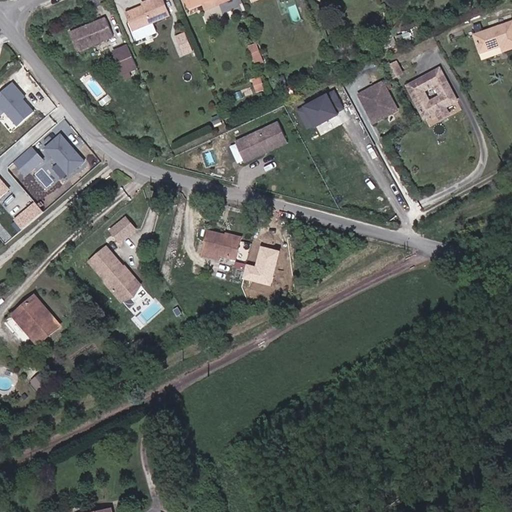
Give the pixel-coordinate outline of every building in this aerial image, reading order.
[(164,0),(146,0),(148,4),(143,6),(126,13),(133,30),(152,23),(151,20),(170,13),(164,0)] [(189,0),(192,8),(211,0),(189,0)] [(115,37),(107,18),(71,31),(79,50),(115,37)] [(503,49),(511,45),(511,26),(510,21),(474,35),(480,51),(501,43),(503,49)] [(176,36),(185,56),(194,52),(186,32),(176,36)] [(261,43),(252,45),(255,63),(264,61),(261,43)] [(482,57),(503,49),(501,43),(480,51),(482,57)] [(127,44),(112,50),(124,80),(139,74),(127,44)] [(457,100),(438,68),(407,84),(424,118),(435,111),(444,107),(457,100)] [(26,96),(13,81),(0,91),(0,107),(16,126),(34,111),(23,98),(26,96)] [(383,81),(359,93),(373,122),(397,109),(383,81)] [(334,90),(298,109),(309,130),(345,111),(334,90)] [(444,107),(435,111),(439,117),(448,113),(444,107)] [(277,121),(236,139),(246,162),(287,145),(277,121)] [(84,161),(59,132),(44,146),(69,174),(84,161)] [(232,147),(241,163),(244,161),(235,145),(232,147)] [(44,161),(30,146),(13,163),(26,177),(44,161)] [(0,197),(10,188),(0,177),(0,197)] [(34,203),(12,220),(20,230),(42,213),(34,203)] [(125,217),(109,230),(119,243),(136,230),(125,217)] [(227,234),(209,229),(203,249),(219,254),(234,258),(239,240),(226,236),(227,234)] [(226,236),(239,240),(241,233),(228,229),(227,234),(226,236)] [(121,300),(139,284),(123,265),(122,266),(105,246),(88,260),(106,280),(105,281),(121,300)] [(271,286),(280,251),(260,246),(256,266),(247,264),(243,279),(271,286)] [(218,259),(219,254),(203,249),(202,254),(218,259)] [(59,325),(47,314),(50,311),(35,297),(13,318),(41,344),(59,325)] [(50,311),(47,314),(59,325),(62,322),(50,311)] [(31,384),(33,387),(44,380),(42,377),(31,384)] [(49,388),(44,380),(33,387),(38,395),(49,388)]
